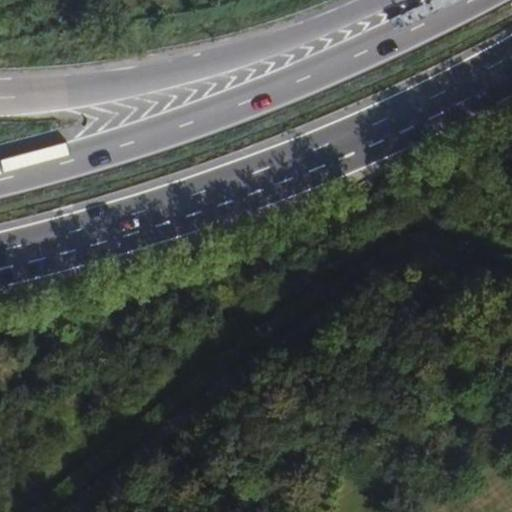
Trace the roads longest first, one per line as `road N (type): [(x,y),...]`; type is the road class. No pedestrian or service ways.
road 1 (trunk): [(467,0),(212,115),(0,178)]
road 2 (trunk): [(381,0),(218,63),(87,91),(0,96)]
road 3 (trunk): [(236,189),(401,121),(511,63)]
road 4 (trunk): [(0,272),(236,189)]
road 5 (trunk): [(0,247),(236,189)]
